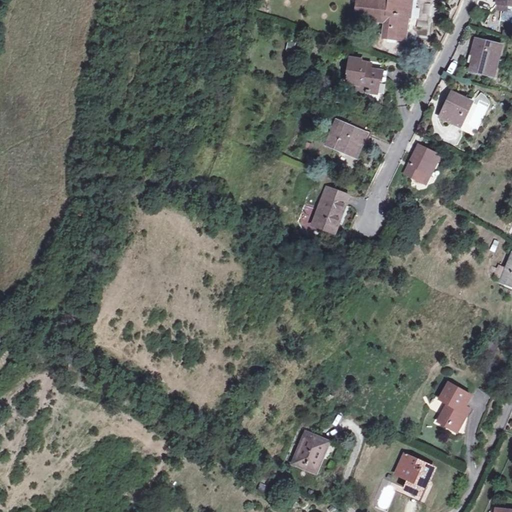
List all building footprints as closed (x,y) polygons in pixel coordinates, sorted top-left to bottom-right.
[(388,25),(385,43),(408,46),(410,30),(430,32),(433,5),(391,0),(390,4),(361,1),(358,23),(380,26),(380,24),(388,25)] [(511,24),(511,14),(502,15),(502,24),(511,24)] [(474,62),(472,71),(495,76),(499,60),(497,59),(500,44),(476,39),(473,55),(477,56),(476,62),(474,62)] [(372,94),(372,92),(378,93),(380,81),(382,81),(383,70),(371,69),(371,63),(360,62),(360,59),(351,58),(349,73),(350,73),(349,84),(359,85),(359,91),(366,91),(366,94),(372,94)] [(463,122),(471,107),(454,99),(442,123),(461,133),(466,123),(463,122)] [(473,109),(471,107),(463,122),(466,123),(473,109)] [(327,144),(354,156),(356,152),(359,153),(368,133),(337,120),(327,144)] [(421,150),(407,178),(428,188),(441,160),(421,150)] [(344,203),(347,204),(350,196),(327,187),(313,225),(336,234),(339,224),(336,223),(344,203)] [(339,224),(347,204),(344,203),(336,223),(339,224)] [(511,259),(503,281),(511,284),(511,259)] [(478,359),(486,362),(495,342),(484,337),(483,341),(486,342),(478,359)] [(495,342),(486,362),(490,364),(499,344),(495,342)] [(462,414),(466,406),(472,396),(449,383),(440,399),(449,403),(439,421),(458,432),(466,416),(462,414)] [(324,397),(321,404),(330,407),(332,400),(324,397)] [(471,409),(466,406),(462,414),(466,416),(471,409)] [(307,433),(294,462),(315,471),(323,453),(325,453),(330,442),(307,433)] [(424,479),(429,481),(435,468),(405,455),(396,474),(409,480),(405,489),(420,496),(423,489),(424,487),(421,486),(424,479)]
